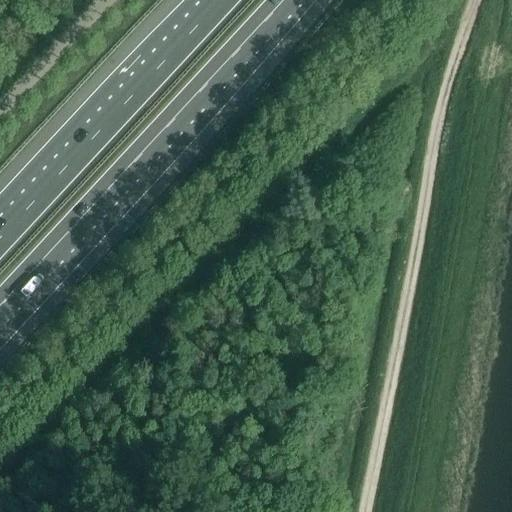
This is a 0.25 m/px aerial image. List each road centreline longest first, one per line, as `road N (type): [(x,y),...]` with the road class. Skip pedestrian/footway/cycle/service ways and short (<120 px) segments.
road 1 (unclassified): [(362,511),(444,97),(476,0)]
road 2 (motorway): [(0,303),(282,0)]
road 3 (motorway): [(221,0),(0,237)]
road 4 (unclassified): [(0,128),(126,0)]
